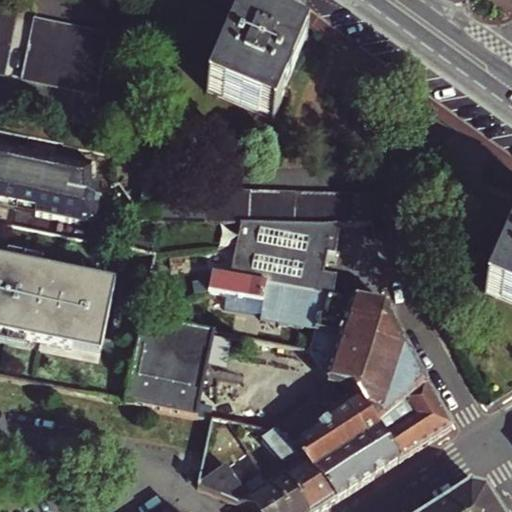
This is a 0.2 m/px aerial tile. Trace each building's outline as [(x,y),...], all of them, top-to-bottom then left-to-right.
[(16,15),(0,11),(0,75),(3,77),(16,15)] [(242,13),(208,93),(274,121),(306,43),(242,13)] [(35,19),(21,81),(97,97),(101,64),(110,34),(35,19)] [(95,167),(0,147),(0,208),(94,229),(100,200),(98,199),(95,167)] [(159,223),(160,192),(160,187),(141,187),(140,222),(159,223)] [(175,223),(176,193),(160,192),(159,223),(175,223)] [(190,223),(190,193),(176,193),(175,223),(190,223)] [(205,224),(206,193),(190,193),(190,223),(205,224)] [(219,224),(220,194),(206,193),(205,224),(219,224)] [(235,225),(235,194),(220,194),(219,224),(235,225)] [(249,225),(250,195),(235,194),(235,225),(241,225),(249,225)] [(264,226),(265,195),(250,195),(249,225),(264,226)] [(279,226),(280,196),(265,195),(264,226),(279,226)] [(294,227),(296,196),(280,196),(279,226),(294,227)] [(310,227),(311,197),(296,196),(294,227),(310,227)] [(325,228),(326,197),(311,197),(310,227),(325,228)] [(339,226),(340,198),(326,197),(325,228),(339,226)] [(339,226),(355,225),(356,198),(340,198),(339,226)] [(307,356),(326,385),(352,392),(399,464),(451,430),(397,334),(387,309),(347,300),(359,237),(376,241),(371,224),(355,225),(339,226),(325,228),(310,227),(294,227),(279,226),(264,226),(249,225),(241,225),(228,278),(210,274),(205,292),(260,305),(256,322),(312,335),(307,356)] [(511,229),(483,295),(511,307),(511,229)] [(0,344),(100,366),(117,289),(0,264),(0,344)] [(142,318),(124,405),(195,419),(214,335),(142,318)] [(268,431),(273,436),(274,437),(337,503),(399,464),(352,392),(326,385),(343,412),(326,422),(311,401),(268,431)] [(286,469),(267,480),(274,489),(286,481),(306,511),(323,511),(337,503),(274,437),(273,436),(263,445),(286,469)] [(225,471),(195,488),(248,511),(306,511),(286,481),(274,489),(267,480),(262,474),(239,487),(225,471)] [(494,511),(482,493),(469,489),(434,511),(494,511)]
